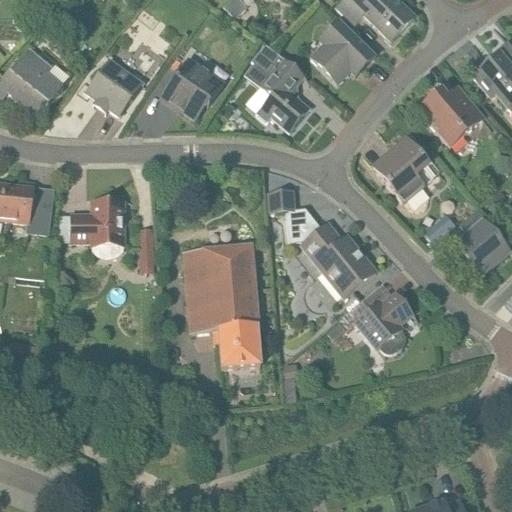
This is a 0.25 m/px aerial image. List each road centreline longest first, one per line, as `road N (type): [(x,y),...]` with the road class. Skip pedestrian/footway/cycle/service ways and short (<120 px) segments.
road 1 (residential): [(323,176),(236,153),(66,153),(0,142)]
road 2 (residential): [(171,510),(470,415)]
road 3 (residential): [(511,345),(442,293),(323,176)]
road 4 (residential): [(323,176),(409,72),(460,29)]
road 5 (track): [(0,416),(164,489),(171,510)]
